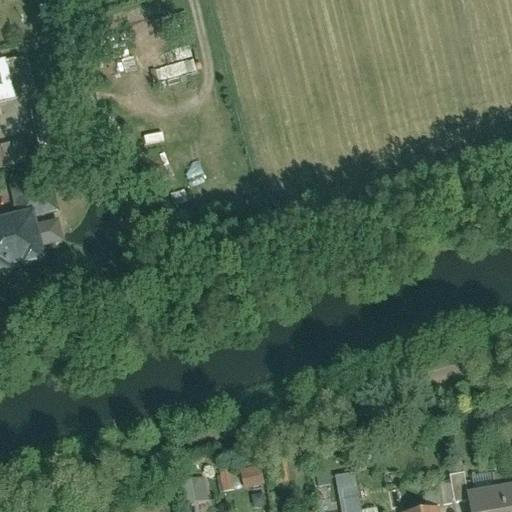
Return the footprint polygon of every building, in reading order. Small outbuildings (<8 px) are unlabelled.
[(86,150),(109,146),(106,127),(83,130),(86,150)] [(0,168),(21,162),(14,141),(0,146),(0,168)] [(18,214),(0,218),(0,278),(10,276),(8,270),(20,267),(22,272),(49,265),(38,220),(61,214),(53,178),(12,187),(18,214)] [(237,473),(240,489),(261,485),(258,469),(237,473)] [(356,511),(353,474),(333,476),(337,511),(356,511)] [(205,503),(204,479),(178,480),(180,505),(205,503)] [(467,511),(511,511),(511,485),(464,494),(467,511)]
